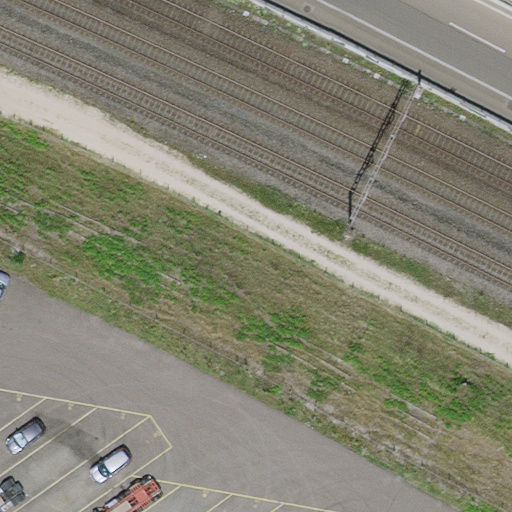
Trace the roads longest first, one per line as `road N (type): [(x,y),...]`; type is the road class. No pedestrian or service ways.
road 1 (track): [(0,86),(511,348)]
road 2 (motorway): [(396,0),(511,59)]
